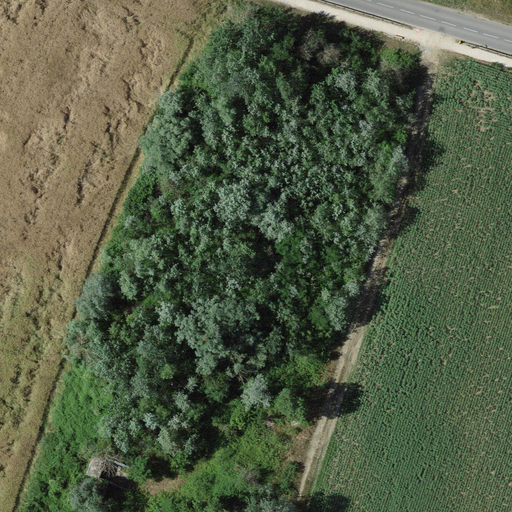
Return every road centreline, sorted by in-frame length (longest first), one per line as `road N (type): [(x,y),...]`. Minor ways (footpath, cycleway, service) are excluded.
road 1 (track): [(439,20),(388,238),(299,511)]
road 2 (unclassified): [(369,0),(511,41)]
